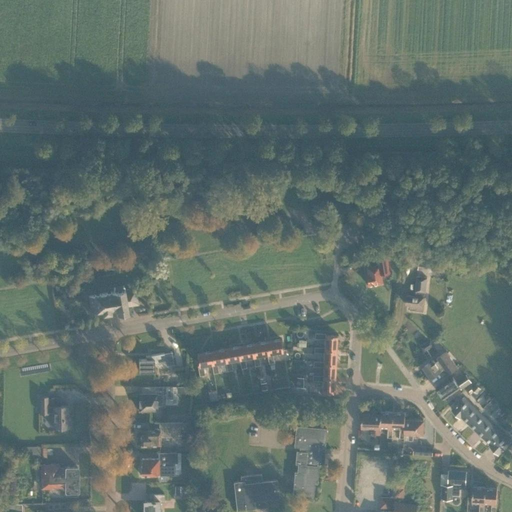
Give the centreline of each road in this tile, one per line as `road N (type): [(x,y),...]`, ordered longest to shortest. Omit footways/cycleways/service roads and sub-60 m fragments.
road 1 (primary): [(0,124),(511,125)]
road 2 (residential): [(111,332),(335,296)]
road 3 (residential): [(511,479),(450,434),(423,399),(352,390)]
road 4 (residential): [(110,511),(111,332)]
road 5 (residential): [(343,511),(352,390)]
